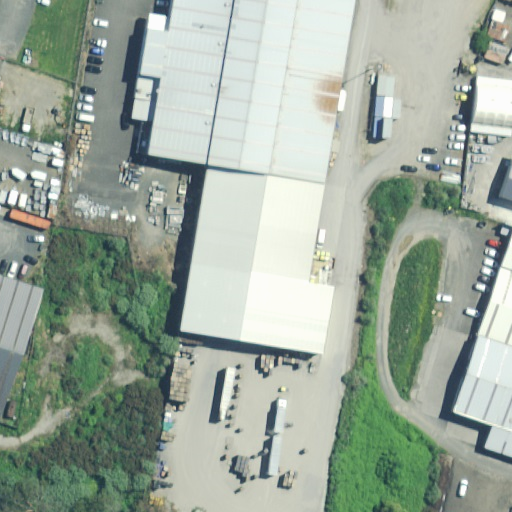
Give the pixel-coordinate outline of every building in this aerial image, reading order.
[(310,287),(357,0),(175,0),(172,20),(151,16),(133,119),(154,123),(149,160),(206,169),(179,333),(325,358),(336,291),(310,287)] [(468,161),(494,165),(498,136),(472,133),(468,161)] [(494,165),(468,161),(462,207),(503,212),(509,167),(494,165)] [(511,239),(455,410),(495,423),(487,446),(511,454),(511,239)] [(45,287),(0,272),(0,418),(1,419),(45,287)]
